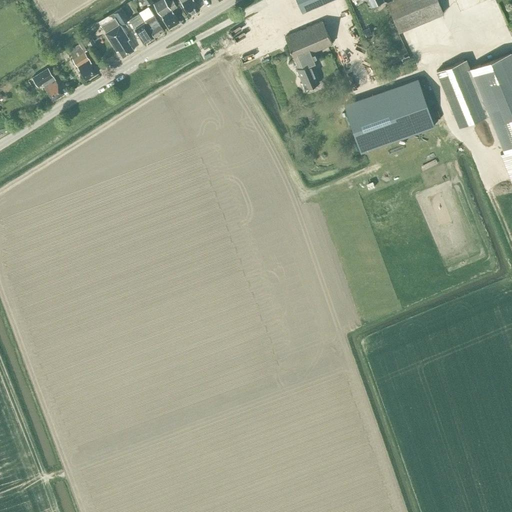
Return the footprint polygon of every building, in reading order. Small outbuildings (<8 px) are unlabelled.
[(168,28),(178,22),(171,10),(176,7),(172,0),(165,0),(165,1),(164,0),(158,0),(153,4),(168,28)] [(178,0),(189,16),(199,9),(193,0),(178,0)] [(327,0),(296,0),(301,11),(327,0)] [(443,13),(437,0),(390,0),(386,2),(398,32),(443,13)] [(139,12),(154,37),(164,31),(154,15),(148,6),(139,12)] [(129,19),(121,7),(113,12),(121,24),(129,19)] [(143,44),(153,38),(138,14),(129,20),(143,44)] [(114,17),(101,25),(105,32),(109,40),(114,48),(116,51),(118,50),(122,57),(133,50),(127,40),(128,39),(114,17)] [(332,43),(322,21),(284,37),(294,60),(295,59),(298,68),(296,69),(305,88),(318,82),(311,64),(318,60),(314,51),(332,43)] [(366,37),(372,34),(368,26),(362,29),(366,37)] [(96,45),(90,34),(84,38),(90,48),(96,45)] [(91,63),(84,51),(89,48),(82,38),(77,42),(79,44),(68,51),(73,58),(72,59),(85,80),(97,73),(91,63)] [(511,53),(511,51),(470,67),(466,58),(436,70),(459,127),(489,115),(504,151),(499,153),(511,183),(511,53)] [(411,59),(409,54),(401,58),(403,63),(411,59)] [(41,72),(32,77),(35,82),(37,87),(42,84),(52,100),(63,94),(54,79),(53,77),(48,68),(52,65),(50,61),(39,68),(41,72)] [(35,82),(32,77),(31,77),(26,81),(29,86),(35,82)] [(434,126),(417,78),(344,104),(360,151),(434,126)]
